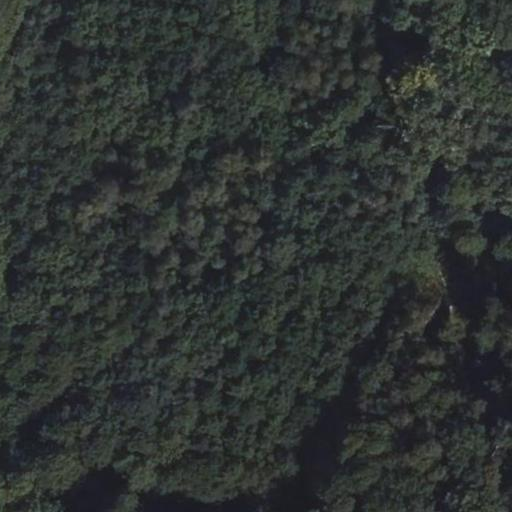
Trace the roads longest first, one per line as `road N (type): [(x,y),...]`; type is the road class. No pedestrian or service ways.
road 1 (track): [(511,497),(370,0)]
road 2 (track): [(511,72),(428,30),(394,0)]
